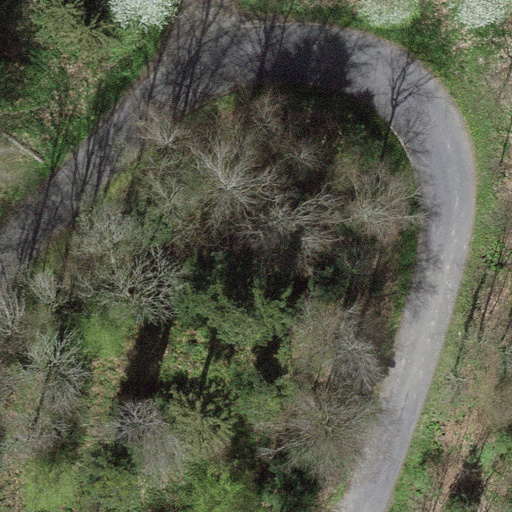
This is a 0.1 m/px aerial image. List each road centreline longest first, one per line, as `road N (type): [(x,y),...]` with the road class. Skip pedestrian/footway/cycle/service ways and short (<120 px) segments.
road 1 (tertiary): [(362,511),(435,288),(449,196),(436,133),(376,72),(296,50),(213,68),(121,138),(0,267)]
road 2 (track): [(0,111),(185,86),(204,0)]
